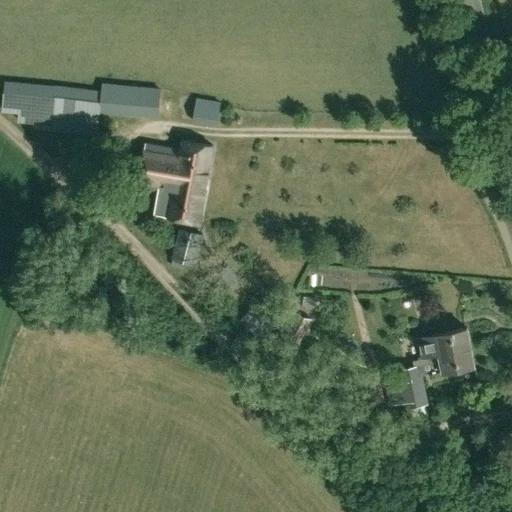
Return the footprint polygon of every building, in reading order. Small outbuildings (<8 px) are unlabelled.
[(161,87),(103,82),(101,90),(6,81),(2,111),(18,112),(17,120),(33,128),(98,135),(101,112),(160,117),(161,87)] [(192,123),(219,127),(224,103),(196,98),(192,123)] [(138,186),(161,190),(157,214),(199,222),(213,145),(182,139),(181,149),(146,143),(138,186)] [(197,265),(204,234),(180,229),(172,259),(197,265)] [(240,319),(260,341),(276,326),(254,304),(240,319)] [(313,318),(289,309),(279,327),(300,338),(313,318)] [(467,329),(421,338),(429,376),(474,367),(467,329)] [(397,370),(399,382),(387,384),(388,386),(386,386),(389,403),(393,403),(393,405),(403,403),(403,409),(428,406),(420,365),(397,370)]
